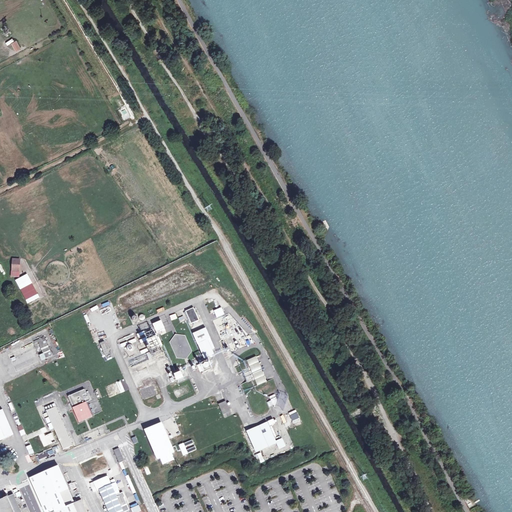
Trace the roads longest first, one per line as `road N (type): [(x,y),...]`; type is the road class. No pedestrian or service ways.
road 1 (track): [(148,0),(375,394),(432,511)]
road 2 (track): [(145,114),(377,511)]
road 3 (track): [(249,170),(232,167),(200,125),(126,0)]
road 4 (track): [(133,121),(64,0)]
road 5 (track): [(79,0),(145,114)]
